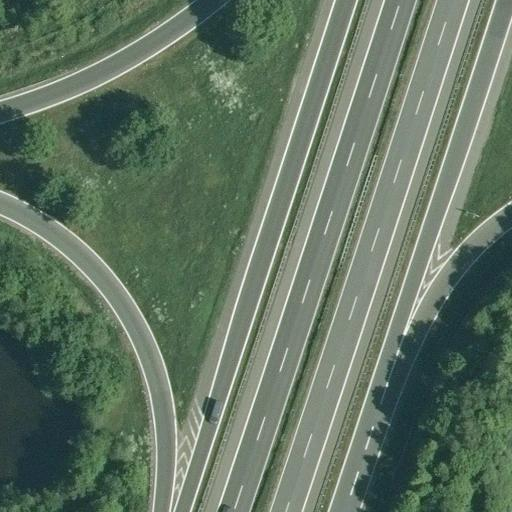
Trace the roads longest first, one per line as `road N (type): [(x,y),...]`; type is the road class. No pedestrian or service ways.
road 1 (motorway): [(400,0),(233,511)]
road 2 (motorway): [(285,511),(452,0)]
road 3 (motorway): [(345,0),(181,511)]
road 4 (motorway): [(0,202),(55,232),(93,266),(145,339),(174,436),(175,511)]
road 5 (motorway): [(388,358),(505,0)]
road 6 (motorway): [(212,0),(120,62),(0,111)]
road 7 (motorway): [(388,358),(428,281),(511,208)]
road 8 (motorway): [(337,511),(388,358)]
